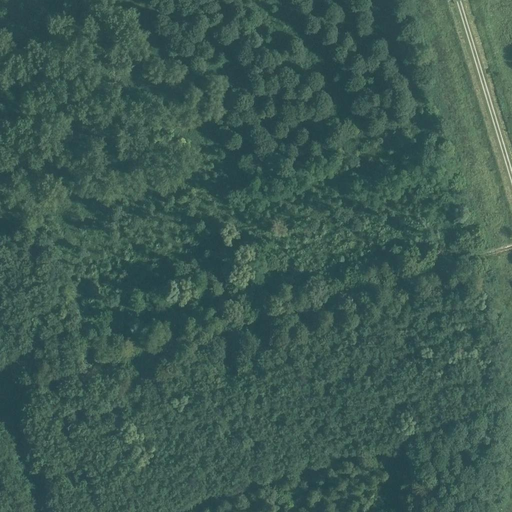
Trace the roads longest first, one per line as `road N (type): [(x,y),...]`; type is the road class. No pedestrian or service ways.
road 1 (track): [(481,257),(5,395)]
road 2 (track): [(458,0),(511,177)]
